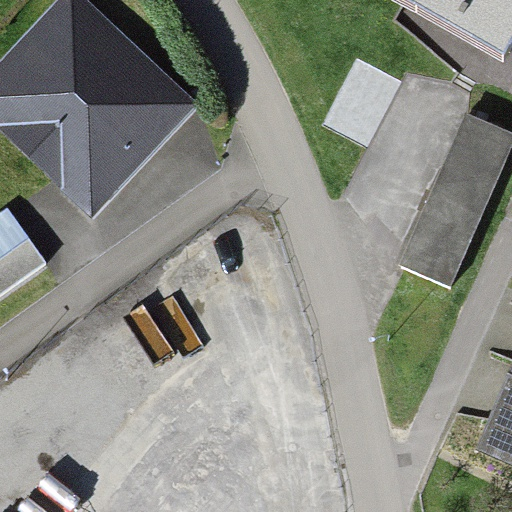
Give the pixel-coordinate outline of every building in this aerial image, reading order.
[(187,101),(86,0),(32,0),(0,32),(0,147),(70,217),(187,101)] [(511,0),(409,0),(504,52),(511,38),(511,0)] [(511,132),(465,112),(399,261),(449,284),(511,142),(511,132)] [(0,286),(36,262),(0,210),(0,286)] [(511,421),(490,472),(511,481),(511,421)]
